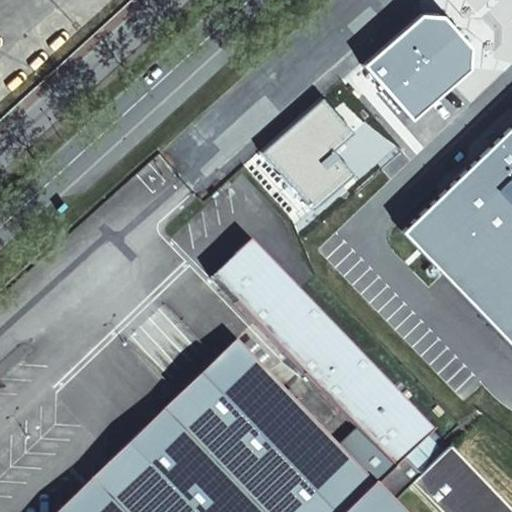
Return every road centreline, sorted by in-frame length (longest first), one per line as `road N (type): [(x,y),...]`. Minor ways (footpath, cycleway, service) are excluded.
road 1 (secondary): [(0,226),(245,0)]
road 2 (residential): [(0,153),(174,0)]
